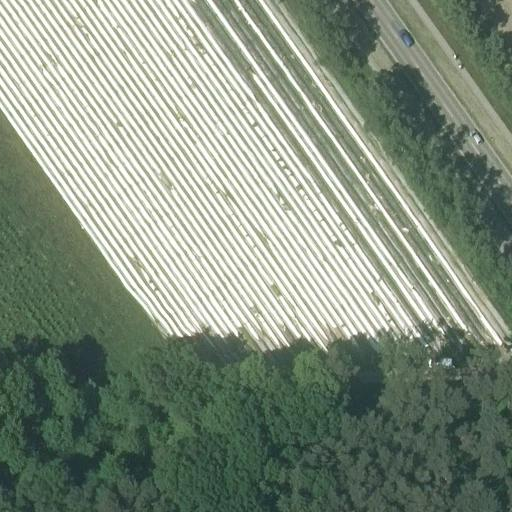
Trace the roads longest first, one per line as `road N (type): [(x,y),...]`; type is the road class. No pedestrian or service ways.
road 1 (track): [(0,421),(71,403),(146,411),(511,395)]
road 2 (primary): [(511,216),(358,0)]
